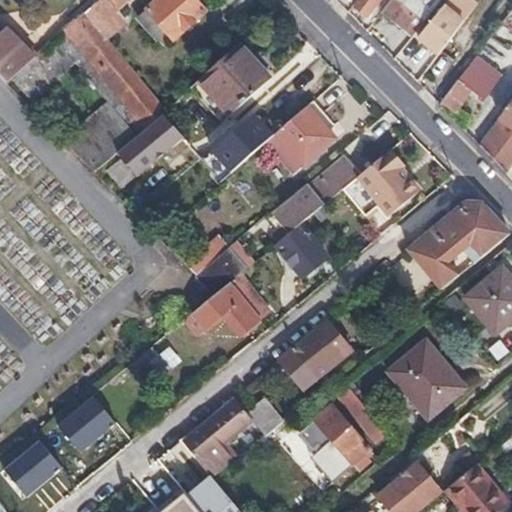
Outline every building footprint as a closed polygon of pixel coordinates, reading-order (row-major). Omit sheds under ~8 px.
[(200,14),(188,0),(95,0),(33,56),(12,75),(33,99),(74,61),(106,98),(61,138),(92,171),(148,122),(161,111),(99,40),(120,21),(111,9),(121,0),(155,0),(132,20),(153,44),(163,36),(169,42),(200,14)] [(358,0),(354,6),(367,18),(380,0),(358,0)] [(392,0),(383,13),(413,35),(441,0),(392,0)] [(419,39),(439,56),(463,25),(477,7),(469,0),(448,0),(443,8),(419,39)] [(0,30),(0,74),(6,81),(12,75),(33,56),(6,26),(0,30)] [(271,76),(241,41),(196,80),(226,115),(271,76)] [(457,82),(469,93),(480,102),(489,90),(499,77),(475,58),(465,71),(457,82)] [(197,73),(187,61),(176,71),(186,82),(197,73)] [(28,104),(33,99),(12,75),(6,81),(28,104)] [(457,82),(441,103),(455,112),(469,93),(457,82)] [(511,103),(481,148),(498,165),(506,174),(511,165),(511,103)] [(305,106),(273,133),(302,165),(333,138),(305,106)] [(247,108),(203,149),(228,175),(272,134),(247,108)] [(404,166),(391,150),(369,168),(359,175),(341,189),(366,217),(380,204),(391,216),(419,193),(400,169),(404,166)] [(341,189),(359,175),(345,157),(279,209),(290,223),(277,234),(280,239),(295,227),(311,214),(341,189)] [(408,252),(439,290),(457,276),(447,263),(462,251),(472,263),(509,232),(481,203),(466,204),(411,249),(408,252)] [(304,239),(295,227),(280,239),(269,247),(298,281),(323,261),(316,252),(318,251),(307,237),(304,239)] [(237,242),(230,248),(241,261),(248,255),(237,242)] [(201,267),(192,274),(211,294),(226,282),(235,275),(245,267),(241,261),(230,248),(228,244),(213,257),(201,267)] [(194,258),(201,267),(213,257),(207,248),(194,258)] [(511,277),(511,273),(503,263),(463,295),(492,332),(511,316),(511,278),(511,277)] [(235,275),(226,282),(252,313),(261,306),(235,275)] [(226,282),(211,294),(190,312),(203,328),(217,316),(228,320),(239,332),(257,318),(252,313),(226,282)] [(321,338),(330,331),(324,323),(315,330),(321,338)] [(315,381),(344,357),(348,353),(330,331),(321,338),(315,330),(277,362),(301,392),(314,381),(315,381)] [(473,380),(435,334),(389,371),(426,417),(473,380)] [(170,364),(153,343),(136,357),(126,365),(144,387),(170,364)] [(128,374),(124,368),(102,386),(106,392),(128,374)] [(208,419),(181,442),(186,447),(214,481),(237,461),(233,457),(224,445),(229,441),(254,420),(247,411),(235,397),(208,419)] [(263,397),(247,411),(254,420),(261,429),(267,436),(283,422),(263,397)] [(368,450),(328,400),(309,416),(351,465),(368,450)] [(78,446),(63,427),(35,449),(46,465),(64,451),(69,458),(74,455),(71,452),(78,446)] [(238,448),(243,456),(267,436),(261,429),(238,448)] [(224,445),(233,457),(239,452),(229,441),(224,445)] [(239,511),(214,481),(186,447),(163,466),(191,501),(184,507),(187,511),(239,511)] [(472,467),(475,464),(464,451),(454,460),(464,473),(472,467)] [(411,511),(437,489),(418,465),(377,498),(389,511),(411,511)] [(464,473),(441,492),(457,511),(465,511),(466,511),(501,511),(507,508),(472,467),(464,473)]
